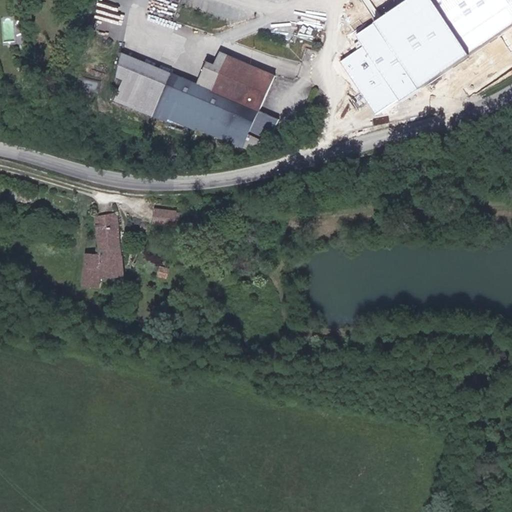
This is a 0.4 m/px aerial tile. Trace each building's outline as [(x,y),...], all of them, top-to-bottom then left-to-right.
[(314,41),(318,28),(306,24),(302,38),(314,41)] [(259,104),(250,126),(249,127),(262,133),(263,130),(281,140),(290,125),(270,115),(288,73),(231,49),(228,56),(235,59),(222,88),(259,104)] [(213,110),(222,88),(131,52),(124,76),(131,79),(125,100),(206,127),(207,125),(213,110)] [(222,88),(213,110),(248,125),(250,126),(259,104),(222,88)] [(213,110),(207,125),(242,140),(248,125),(213,110)] [(36,195),(8,187),(2,204),(31,212),(36,195)] [(156,207),(155,222),(174,224),(176,209),(156,207)] [(102,259),(122,259),(117,222),(111,216),(92,217),(95,224),(96,236),(98,254),(84,253),(81,290),(93,291),(93,285),(99,286),(100,276),(102,259)] [(122,259),(102,259),(100,276),(125,277),(122,259)] [(157,274),(166,276),(168,268),(159,266),(157,274)] [(104,332),(96,332),(94,354),(136,357),(136,345),(104,343),(104,332)]
